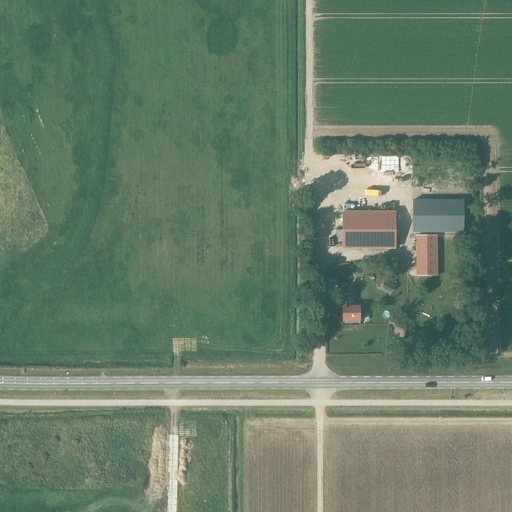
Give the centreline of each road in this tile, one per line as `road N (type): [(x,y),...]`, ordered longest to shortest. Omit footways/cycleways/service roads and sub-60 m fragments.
road 1 (secondary): [(511,382),(3,383)]
road 2 (track): [(170,511),(174,338)]
